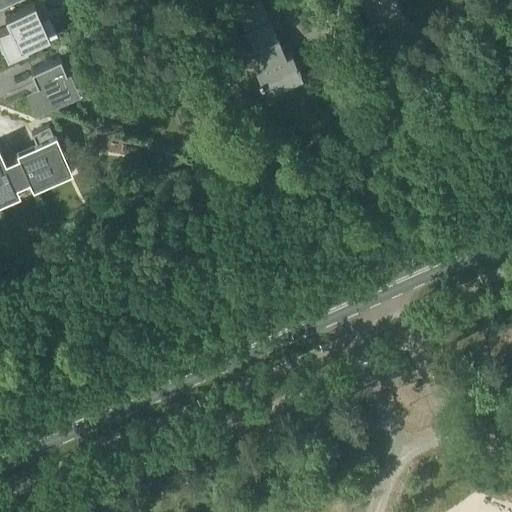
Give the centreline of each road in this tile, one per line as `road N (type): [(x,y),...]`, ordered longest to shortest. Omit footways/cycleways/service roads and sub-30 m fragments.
road 1 (primary): [(0,460),(340,307)]
road 2 (unclassified): [(451,430),(389,286)]
road 3 (unclassified): [(340,307),(401,451)]
road 4 (primary): [(389,286),(511,233)]
